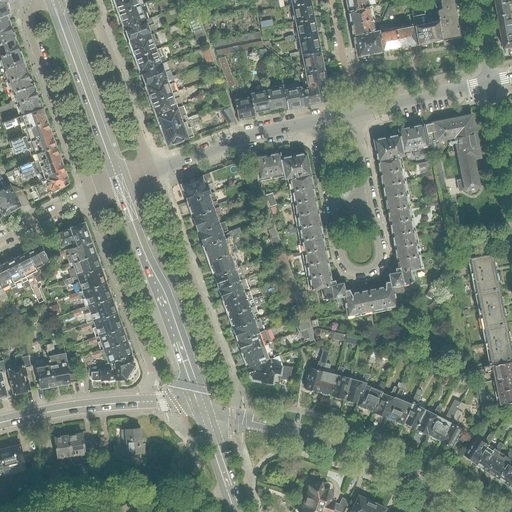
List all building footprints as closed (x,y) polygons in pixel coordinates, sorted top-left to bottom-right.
[(6,2),(10,0),(0,0),(0,17),(9,14),(7,9),(8,8),(6,2)] [(114,0),(119,13),(143,4),(141,0),(114,0)] [(347,0),(349,11),(367,8),(365,0),(347,0)] [(457,18),(454,0),(440,0),(442,8),(438,11),(440,21),(457,18)] [(511,0),(493,0),(502,45),(505,47),(511,45),(511,0)] [(313,18),(310,2),(292,5),(296,21),(313,18)] [(125,28),(126,27),(146,20),(149,19),(146,13),(149,12),(146,3),(143,4),(119,13),(125,28)] [(418,45),(430,43),(427,24),(418,25),(418,22),(419,21),(416,5),(411,6),(418,45)] [(369,7),(367,8),(349,11),(354,36),(371,32),(374,32),(372,21),(374,20),(373,14),(370,14),(369,7)] [(0,44),(15,39),(8,18),(10,16),(9,14),(0,17),(0,44)] [(430,43),(443,40),(440,21),(431,23),(430,19),(431,19),(430,14),(425,15),(427,24),(430,43)] [(316,34),(313,18),(296,21),(299,38),(316,34)] [(457,18),(440,21),(443,40),(460,37),(457,18)] [(126,27),(131,42),(154,33),(157,32),(154,24),(148,26),(146,20),(126,27)] [(412,27),(396,30),(399,47),(416,44),(412,27)] [(379,33),(380,38),(383,51),(399,47),(396,30),(379,33)] [(202,32),(194,35),(196,41),(202,38),(204,44),(206,43),(202,32)] [(373,39),(371,32),(354,36),(358,55),(383,51),(380,38),(373,39)] [(130,42),(135,57),(162,47),(159,39),(156,40),(154,33),(131,42),(130,42)] [(320,51),(316,34),(299,38),(302,54),(320,51)] [(24,62),(15,39),(0,44),(0,58),(4,69),(24,62)] [(141,72),(142,71),(161,64),(159,58),(165,56),(162,47),(135,57),(141,72)] [(323,67),(320,51),(302,54),(306,71),(323,67)] [(24,62),(4,69),(8,80),(5,81),(8,87),(10,86),(12,92),(14,92),(33,86),(24,62)] [(142,71),(147,86),(167,78),(165,72),(170,70),(167,62),(161,64),(142,71)] [(235,86),(228,66),(221,69),(228,88),(235,86)] [(326,84),(323,67),(306,71),(309,87),(322,85),(326,84)] [(167,78),(147,86),(146,86),(152,101),(178,91),(175,83),(173,84),(172,80),(179,78),(178,75),(167,78)] [(0,123),(3,122),(22,115),(42,108),(33,85),(33,86),(14,92),(16,98),(14,99),(10,101),(9,105),(0,108),(0,123)] [(304,105),(321,101),(322,102),(323,102),(324,102),(325,102),(326,101),(326,100),(326,99),(326,98),(326,97),(325,96),(324,96),(322,85),(309,87),(310,90),(301,92),(304,105)] [(270,108),(287,105),(284,90),(283,87),(267,91),(270,108)] [(304,105),(301,92),(300,87),(284,90),(287,105),(288,108),(304,105)] [(152,101),(157,116),(183,106),(180,97),(174,99),(174,97),(188,92),(187,88),(178,91),(152,101)] [(254,112),(270,108),(267,91),(251,94),(251,97),(254,112)] [(255,115),(254,112),(251,97),(235,100),(239,118),(255,115)] [(229,123),(234,121),(236,121),(230,105),(219,110),(229,123)] [(183,106),(157,116),(162,131),(186,122),(200,116),(199,113),(185,119),(184,116),(186,115),(183,106)] [(20,124),(22,131),(47,122),(42,108),(22,115),(3,122),(6,129),(20,124)] [(471,116),(425,125),(429,142),(455,137),(463,180),(457,181),(459,191),(465,190),(465,191),(465,192),(466,192),(466,193),(467,193),(467,194),(468,194),(468,195),(469,195),(470,195),(471,195),(472,195),(473,195),(474,195),(475,195),(475,194),(476,194),(476,193),(477,193),(477,192),(478,192),(478,191),(478,190),(478,189),(478,188),(478,187),(473,158),(479,157),(471,116)] [(10,141),(13,149),(52,135),(47,122),(22,131),(24,136),(10,141)] [(168,146),(195,136),(191,127),(189,128),(186,122),(162,131),(168,146)] [(423,125),(398,130),(398,135),(402,151),(408,149),(409,152),(412,151),(413,156),(419,155),(418,149),(416,150),(416,148),(427,145),(423,125)] [(56,147),(52,135),(13,149),(15,154),(29,149),(32,156),(56,147)] [(389,137),(373,140),(375,150),(376,156),(402,151),(398,135),(389,137)] [(20,167),(22,174),(61,160),(56,147),(32,156),(34,162),(20,167)] [(402,151),(376,156),(396,252),(416,248),(419,248),(417,241),(415,242),(412,223),(414,223),(412,216),(410,217),(407,198),(409,198),(408,191),(406,192),(402,173),(404,173),(403,167),(401,167),(399,156),(404,155),(402,151)] [(280,154),(256,158),(259,175),(260,178),(284,173),(283,171),(290,169),(308,166),(306,153),(281,158),(280,154)] [(38,174),(41,180),(65,171),(61,160),(22,174),(24,179),(38,174)] [(440,162),(434,163),(438,185),(444,184),(440,162)] [(290,169),(283,171),(284,173),(285,179),(289,178),(292,189),(289,189),(291,196),(293,195),(297,213),(294,214),(296,220),(298,220),(302,238),(299,238),(300,245),(303,245),(306,263),(304,263),(305,270),(307,269),(311,288),(323,286),(336,284),(335,279),(331,280),(308,166),(290,169)] [(41,180),(41,183),(46,195),(67,184),(68,180),(65,171),(41,180)] [(212,183),(209,173),(203,176),(206,185),(212,183)] [(188,201),(214,191),(216,190),(213,182),(212,183),(206,185),(203,176),(182,183),(188,201)] [(432,176),(425,177),(426,186),(433,184),(432,176)] [(10,183),(6,185),(2,178),(0,178),(0,184),(2,188),(0,188),(0,207),(3,215),(22,205),(14,192),(10,183)] [(33,201),(46,195),(41,183),(29,187),(32,193),(29,194),(33,201)] [(28,204),(21,190),(14,192),(22,205),(22,207),(28,204)] [(188,201),(194,215),(217,207),(215,201),(218,200),(214,191),(188,201)] [(272,194),(266,196),(270,207),(276,205),(272,194)] [(194,215),(199,230),(222,222),(220,216),(223,215),(220,206),(217,207),(194,215)] [(199,230),(204,245),(227,237),(225,231),(228,230),(225,221),(222,222),(199,230)] [(72,242),(74,247),(91,241),(84,223),(70,228),(70,229),(57,234),(61,246),(72,242)] [(243,232),(241,227),(230,231),(232,236),(243,232)] [(274,228),(268,230),(271,239),(277,237),(274,228)] [(204,245),(210,260),(233,251),(231,246),(234,245),(230,236),(227,237),(204,245)] [(271,239),(270,239),(273,249),(280,247),(277,237),(271,239)] [(50,256),(57,253),(51,241),(43,245),(50,256)] [(69,252),(73,262),(95,254),(91,241),(74,247),(57,253),(58,257),(65,255),(65,253),(69,252)] [(41,245),(27,252),(30,256),(35,268),(44,263),(48,272),(49,271),(51,267),(49,261),(41,245)] [(386,282),(385,288),(394,286),(395,294),(404,292),(402,284),(412,282),(409,270),(420,268),(416,248),(396,252),(399,267),(394,268),(396,272),(388,274),(390,281),(386,282)] [(210,260),(215,275),(238,266),(236,261),(239,260),(236,250),(233,251),(210,260)] [(286,264),(282,251),(273,254),(278,267),(286,264)] [(27,252),(16,258),(25,276),(32,273),(37,282),(41,280),(35,268),(30,256),(27,252)] [(469,258),(477,293),(499,288),(492,253),(469,258)] [(72,277),(78,276),(100,268),(95,254),(73,262),(62,266),(63,271),(70,268),(70,267),(74,265),(75,269),(69,271),(72,277),(64,280),(66,285),(74,282),(72,277)] [(30,285),(25,276),(16,258),(4,264),(13,282),(20,279),(25,288),(30,285)] [(18,291),(13,282),(4,264),(0,265),(0,283),(2,288),(9,285),(13,294),(18,291)] [(215,275),(220,287),(243,279),(241,274),(244,273),(241,265),(238,266),(215,275)] [(78,276),(83,290),(106,282),(100,268),(78,276)] [(220,287),(224,299),(247,291),(246,287),(249,286),(246,278),(243,279),(220,287)] [(88,305),(111,297),(106,282),(83,290),(83,291),(70,296),(71,301),(80,298),(79,296),(85,294),(88,305)] [(336,284),(323,286),(325,299),(343,295),(347,313),(354,312),(354,314),(371,311),(367,291),(352,294),(349,289),(345,290),(343,283),(336,284)] [(370,291),(367,291),(371,311),(374,310),(391,307),(390,305),(397,304),(395,294),(394,286),(385,288),(370,291)] [(431,287),(425,296),(431,299),(436,291),(431,287)] [(477,293),(484,328),(506,323),(499,288),(477,293)] [(224,299),(230,314),(253,306),(251,300),(253,299),(250,290),(247,291),(224,299)] [(88,323),(94,321),(117,313),(111,297),(88,305),(89,306),(72,312),(73,318),(82,315),(81,312),(90,309),(91,311),(84,313),(88,323),(80,325),(82,330),(90,327),(88,323)] [(434,302),(427,307),(430,311),(437,306),(434,302)] [(54,315),(61,313),(58,304),(51,307),(54,315)] [(16,305),(8,309),(13,317),(20,313),(16,305)] [(44,305),(38,308),(40,313),(47,309),(44,305)] [(230,314),(234,327),(257,318),(255,314),(258,313),(256,305),(253,306),(230,314)] [(20,324),(30,319),(27,313),(19,317),(20,324)] [(94,321),(99,335),(122,328),(117,313),(94,321)] [(20,324),(19,317),(14,320),(22,351),(21,351),(22,354),(23,357),(28,355),(20,324)] [(234,327),(239,339),(262,331),(260,326),(263,325),(260,317),(257,318),(234,327)] [(297,320),(296,320),(300,332),(301,332),(305,330),(310,328),(306,317),(297,320)] [(491,363),(511,358),(511,353),(506,323),(484,328),(491,363)] [(383,348),(388,339),(388,338),(388,336),(388,335),(388,334),(388,333),(387,331),(387,330),(386,329),(385,328),(384,327),(383,327),(382,326),(381,326),(380,326),(378,325),(377,325),(376,326),(375,326),(374,327),(372,327),(371,328),(371,329),(367,336),(367,337),(366,338),(366,339),(366,340),(366,342),(366,343),(367,344),(367,345),(368,346),(369,347),(369,348),(370,349),(372,350),(373,350),(374,350),(375,351),(376,351),(378,351),(379,350),(380,350),(381,350),(382,349),(383,348)] [(100,338),(104,349),(127,341),(122,328),(99,335),(88,340),(89,344),(96,341),(96,339),(100,338)] [(310,328),(305,330),(308,338),(310,342),(314,341),(310,328)] [(239,339),(243,352),(266,343),(265,339),(267,338),(265,330),(262,331),(239,339)] [(109,362),(112,360),(131,354),(127,341),(104,349),(93,353),(94,357),(101,354),(101,353),(105,351),(109,362)] [(243,352),(248,366),(272,358),(270,352),(273,351),(269,342),(266,343),(243,352)] [(47,344),(47,347),(54,385),(78,381),(76,372),(69,374),(66,353),(53,355),(52,351),(55,350),(53,343),(47,344)] [(54,385),(47,347),(45,348),(46,352),(44,352),(45,359),(47,359),(47,362),(36,363),(40,388),(54,385)] [(311,368),(305,389),(318,392),(326,363),(327,356),(329,352),(323,350),(320,361),(319,361),(317,369),(311,368)] [(80,359),(78,352),(70,355),(71,362),(80,359)] [(15,355),(16,359),(6,362),(8,369),(8,371),(13,393),(30,389),(25,367),(31,366),(28,355),(23,357),(22,354),(15,355)] [(112,360),(115,366),(128,378),(135,365),(131,354),(112,360)] [(279,355),(272,358),(248,366),(253,379),(279,383),(279,380),(282,366),(282,363),(279,355)] [(455,359),(451,365),(458,369),(461,363),(455,359)] [(511,360),(475,368),(476,375),(491,372),(492,371),(492,370),(495,369),(497,378),(496,378),(494,381),(499,404),(511,401),(511,360)] [(331,364),(326,363),(318,392),(331,396),(337,375),(327,372),(327,370),(329,370),(331,364)] [(94,380),(128,378),(115,366),(113,366),(111,368),(99,368),(99,366),(91,368),(89,369),(90,372),(92,372),(92,378),(94,380)] [(282,366),(279,380),(290,381),(292,367),(282,366)] [(339,367),(337,375),(331,396),(344,399),(350,378),(340,376),(341,373),(342,374),(344,368),(339,367)] [(364,382),(350,378),(344,399),(358,403),(366,384),(370,375),(365,374),(363,379),(364,380),(364,382)] [(380,391),(366,384),(358,403),(358,405),(374,412),(382,393),(386,383),(381,382),(379,387),(381,388),(380,391)] [(483,383),(477,384),(481,407),(483,408),(487,407),(483,383)] [(395,397),(399,389),(394,387),(391,394),(394,395),(393,397),(382,393),(374,412),(387,417),(395,397)] [(404,422),(410,403),(398,399),(399,396),(401,397),(404,391),(399,389),(395,397),(387,417),(403,425),(404,422)] [(404,422),(416,428),(425,409),(413,403),(414,401),(416,402),(421,392),(417,390),(414,395),(410,403),(404,422)] [(428,435),(440,441),(454,415),(460,403),(456,400),(447,418),(448,419),(448,421),(438,416),(428,435)] [(454,415),(440,441),(453,447),(462,428),(453,424),(455,420),(457,421),(465,404),(461,402),(460,403),(454,415)] [(416,428),(428,435),(438,416),(442,408),(437,406),(434,411),(436,412),(435,414),(425,409),(416,428)] [(140,429),(126,429),(127,446),(113,446),(114,459),(128,459),(128,454),(144,453),(144,443),(141,444),(140,429)] [(82,433),(68,435),(71,454),(79,453),(82,459),(88,458),(87,452),(85,452),(82,433)] [(465,455),(476,462),(488,444),(494,435),(490,433),(486,438),(487,441),(486,443),(477,437),(465,455)] [(71,457),(71,454),(68,435),(54,437),(57,457),(66,455),(66,458),(71,457)] [(476,462),(487,470),(499,451),(503,445),(499,443),(497,446),(497,448),(496,450),(488,444),(476,462)] [(29,454),(23,456),(20,445),(0,450),(0,452),(3,465),(23,460),(25,469),(32,467),(29,454)] [(498,477),(509,459),(511,454),(511,450),(510,449),(507,453),(508,456),(507,457),(499,451),(487,470),(498,477)] [(509,484),(511,479),(511,460),(509,459),(498,477),(509,484)] [(114,482),(114,481),(113,461),(104,461),(105,482),(114,482)] [(102,483),(99,463),(90,464),(92,485),(102,483)] [(62,493),(58,473),(50,474),(53,494),(62,493)] [(340,511),(344,511),(346,508),(349,502),(342,499),(340,505),(330,501),(332,495),(328,490),(323,491),(322,490),(321,483),(321,482),(309,485),(309,484),(308,485),(309,486),(305,500),(340,511)] [(367,511),(373,501),(365,498),(364,499),(359,496),(353,511),(346,508),(344,511),(367,511)] [(340,511),(305,500),(300,511),(340,511)] [(383,511),(385,509),(380,506),(380,505),(373,501),(367,511),(383,511)]
